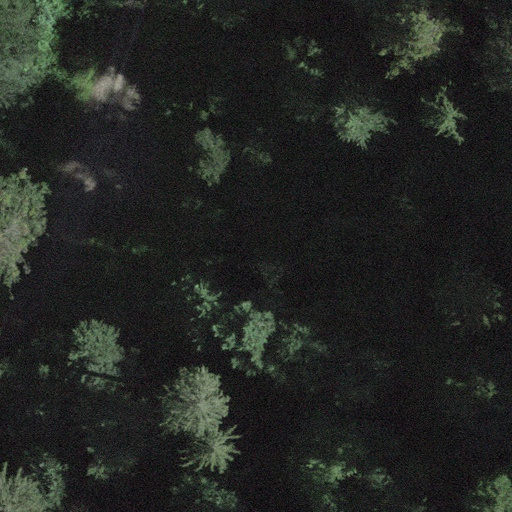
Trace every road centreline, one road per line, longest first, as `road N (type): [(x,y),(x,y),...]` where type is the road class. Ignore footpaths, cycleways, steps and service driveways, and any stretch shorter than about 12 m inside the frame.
road 1 (track): [(95,107),(0,303)]
road 2 (track): [(229,0),(95,107)]
